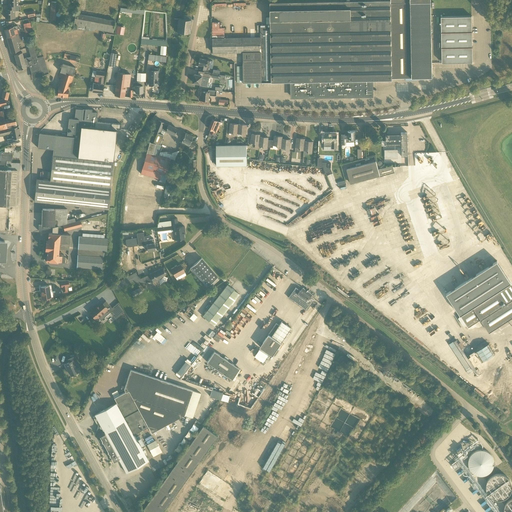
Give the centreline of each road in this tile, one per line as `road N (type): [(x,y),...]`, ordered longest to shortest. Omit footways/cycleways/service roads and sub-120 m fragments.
road 1 (unclassified): [(469,408),(216,216)]
road 2 (secondary): [(511,87),(380,117),(202,110)]
road 3 (secondary): [(118,511),(47,380),(27,315)]
road 4 (secondary): [(27,315),(26,141)]
road 5 (unknown): [(76,425),(140,353),(202,324)]
